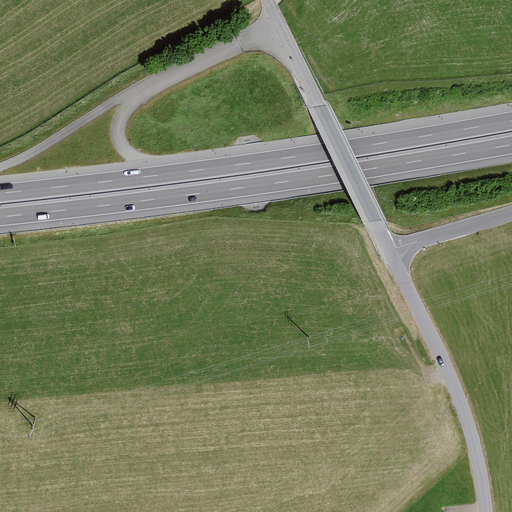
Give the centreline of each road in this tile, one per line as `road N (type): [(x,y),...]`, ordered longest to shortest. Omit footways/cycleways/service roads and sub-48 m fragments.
road 1 (motorway): [(511,120),(0,193)]
road 2 (motorway): [(0,216),(511,144)]
road 3 (unclassified): [(389,250),(465,417),(485,511)]
road 4 (unclassified): [(318,106),(389,250)]
road 5 (unclassified): [(389,250),(511,213)]
